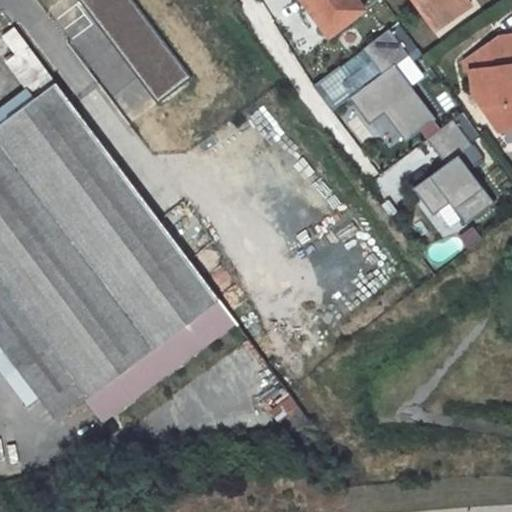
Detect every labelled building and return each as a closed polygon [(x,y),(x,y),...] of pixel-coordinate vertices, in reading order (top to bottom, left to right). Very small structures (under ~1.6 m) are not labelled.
[(364,12),(355,0),(303,0),(329,37),(364,12)] [(419,0),(437,26),(466,6),(461,0),(419,0)] [(409,53),(389,27),(363,47),(382,72),(358,90),(350,96),(370,123),(384,112),(405,140),(436,116),(396,62),(409,53)] [(0,342),(58,420),(91,396),(99,390),(116,411),(236,321),(14,29),(3,38),(16,56),(6,63),(34,101),(0,126),(0,342)] [(473,72),(480,89),(485,88),(487,105),(505,128),(511,126),(511,32),(502,34),(463,61),(465,74),(473,72)] [(339,65),(312,86),(331,111),(350,96),(358,90),(339,65)] [(474,144),(454,118),(428,138),(447,163),(415,187),(436,214),(452,202),(468,223),(497,201),(461,154),(474,144)] [(499,196),(511,191),(501,166),(489,171),(499,196)] [(336,310),(351,329),(362,320),(347,301),(336,310)] [(96,403),(107,418),(116,411),(108,402),(99,390),(91,396),(96,403)]
